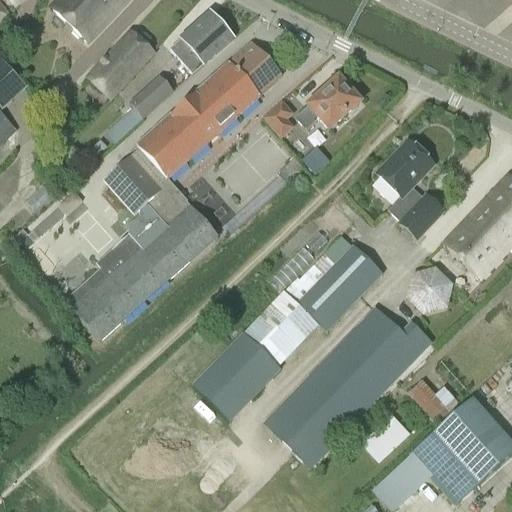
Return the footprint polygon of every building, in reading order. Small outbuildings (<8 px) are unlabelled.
[(6,0),(14,10),(26,0),(6,0)] [(86,48),(130,0),(58,0),(47,12),(86,48)] [(0,5),(0,26),(11,17),(0,5)] [(194,78),(233,42),(210,17),(171,53),(194,78)] [(109,105),(151,57),(128,36),(85,85),(109,105)] [(128,240),(132,244),(116,258),(120,262),(104,276),(100,272),(62,306),(99,347),(101,345),(100,344),(189,265),(190,266),(217,241),(186,206),(187,206),(166,183),(260,100),(259,99),(281,79),(252,46),(213,82),(211,80),(193,97),(194,98),(172,118),(171,117),(152,134),(153,135),(137,150),(139,153),(109,179),(109,190),(129,214),(140,215),(139,221),(129,231),(128,239),(128,240)] [(159,79),(127,108),(132,112),(103,138),(114,149),(142,124),(173,95),(159,79)] [(328,133),(358,106),(356,104),(358,100),(352,94),(347,94),(338,84),(294,123),(303,133),(317,121),(328,133)] [(292,132),(285,124),(292,118),(281,106),(263,122),(280,142),(292,132)] [(0,148),(14,136),(0,120),(0,148)] [(416,244),(443,215),(426,199),(422,202),(411,192),(432,169),(407,145),(376,178),(400,201),(387,215),(400,227),(399,228),(416,244)] [(319,156),(305,169),(313,178),(328,165),(319,156)] [(294,163),(276,178),(284,187),(301,171),(294,163)] [(479,283),(511,248),(511,182),(508,179),(442,247),(479,283)] [(286,193),(278,184),(225,232),(232,241),(286,193)] [(82,205),(74,195),(57,210),(65,219),(82,205)] [(297,281),(283,295),(296,307),(351,251),(340,240),(323,257),(323,258),(299,283),(297,281)] [(351,251),(296,307),(318,329),(325,335),(381,278),(352,250),(351,251)] [(431,265),(401,299),(429,324),(459,290),(431,265)] [(373,311),(287,401),(262,427),(309,472),(430,346),(409,326),(400,336),(373,311)] [(243,338),(213,368),(244,399),(251,405),(281,374),(278,372),(243,338)] [(435,398),(422,384),(408,397),(436,427),(457,407),(442,392),(435,398)] [(454,511),(511,457),(511,448),(472,403),(408,461),(454,511)] [(390,419),(365,442),(383,461),(408,438),(390,419)]
